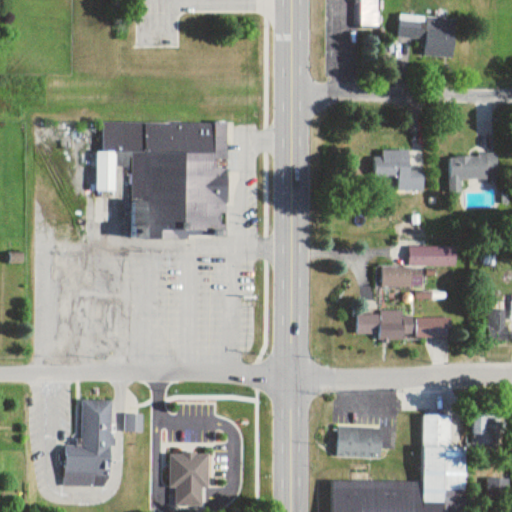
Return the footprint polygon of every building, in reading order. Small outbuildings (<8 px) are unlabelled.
[(377,0),(355,0),(355,29),(377,29),(377,0)] [(397,39),(423,40),(423,56),(452,57),(453,19),(398,16),(397,39)] [(226,238),(226,124),(99,123),(99,152),(93,152),(93,192),(113,192),(113,168),(130,168),(130,238),(226,238)] [(396,193),(422,192),(421,172),(407,172),(407,152),(372,152),(373,178),(396,178),(396,193)] [(496,180),(496,156),(448,156),(448,194),(459,194),(459,180),(496,180)] [(422,288),(422,268),(454,268),(454,247),(407,247),(407,268),(377,268),(377,288),(422,288)] [(504,303),(487,303),(487,342),(504,342),(504,303)] [(355,314),(355,339),(449,339),(449,318),(402,318),(402,314),(355,314)] [(75,393),(113,393),(114,471),(61,471),(60,444),(75,444),(75,393)] [(330,511),(330,482),(421,481),(421,413),(449,413),(449,443),(462,443),(462,511),(330,511)] [(472,414),(497,415),(497,450),(472,450),(472,414)] [(124,433),(141,433),(141,416),(124,416),(124,433)] [(337,425),(379,426),(379,459),(337,459),(337,425)] [(169,453),(208,453),(207,506),(168,505),(169,453)] [(507,505),(507,470),(484,470),(484,505),(507,505)]
